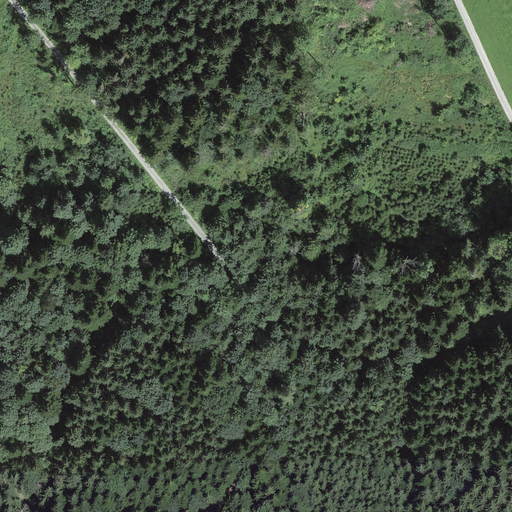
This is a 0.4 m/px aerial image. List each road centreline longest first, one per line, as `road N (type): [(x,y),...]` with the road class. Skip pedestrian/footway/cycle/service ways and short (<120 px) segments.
road 1 (track): [(511,318),(450,347),(393,354),(329,348),(286,329),(15,0)]
road 2 (track): [(511,118),(456,0)]
